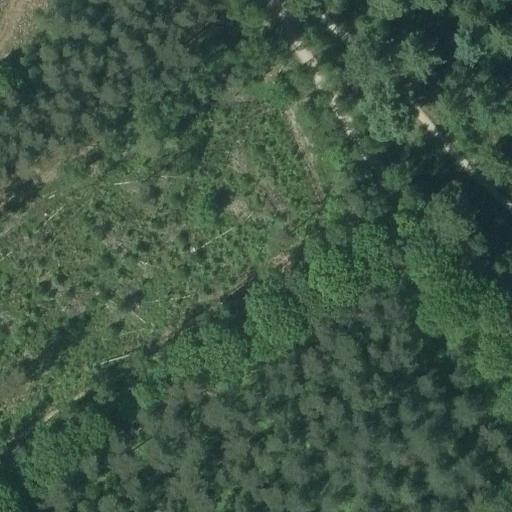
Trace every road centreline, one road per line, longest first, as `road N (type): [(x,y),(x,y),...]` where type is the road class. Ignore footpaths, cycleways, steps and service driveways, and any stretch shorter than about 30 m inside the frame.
road 1 (track): [(426,239),(262,0)]
road 2 (track): [(0,202),(208,64)]
road 3 (track): [(511,367),(426,239)]
